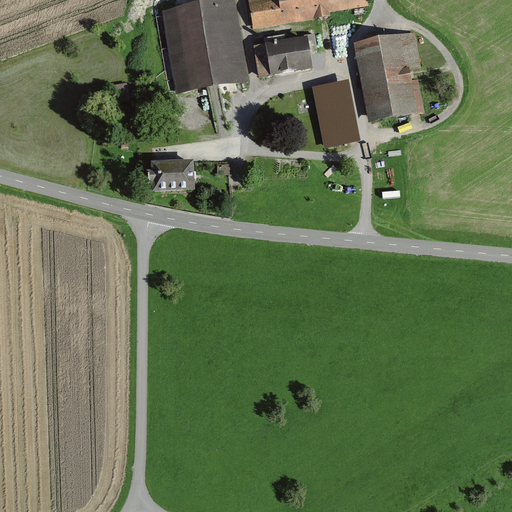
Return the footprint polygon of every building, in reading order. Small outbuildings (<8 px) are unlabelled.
[(273,0),(249,0),(255,33),(334,20),(334,15),(371,9),(369,0),(276,0),(273,1),(273,0)] [(235,1),(164,12),(178,95),(249,83),(235,1)] [(417,36),(355,46),(369,125),(428,115),(422,81),(413,82),(412,72),(423,70),(417,36)] [(311,41),(255,48),(259,80),(315,72),(311,41)] [(196,164),(153,165),(154,196),(197,195),(196,164)]
